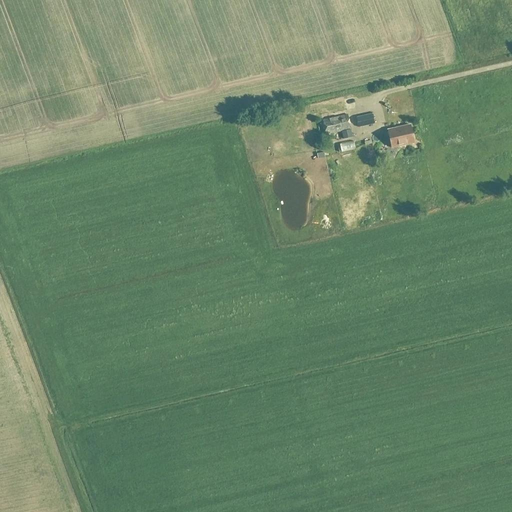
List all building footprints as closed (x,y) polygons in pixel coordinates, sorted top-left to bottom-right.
[(348,106),(356,105),(354,95),(347,96),(348,106)] [(322,131),(318,111),(308,113),(308,115),(302,116),(302,114),(288,117),(292,137),(322,131)] [(374,124),(372,113),(355,117),(358,127),(374,124)] [(345,130),(350,129),(347,115),(321,120),(324,134),(340,131),(341,131),(345,130)] [(391,148),(413,143),(409,125),(387,130),(391,148)] [(350,129),(345,130),(341,131),(342,140),(352,139),(350,129)]
